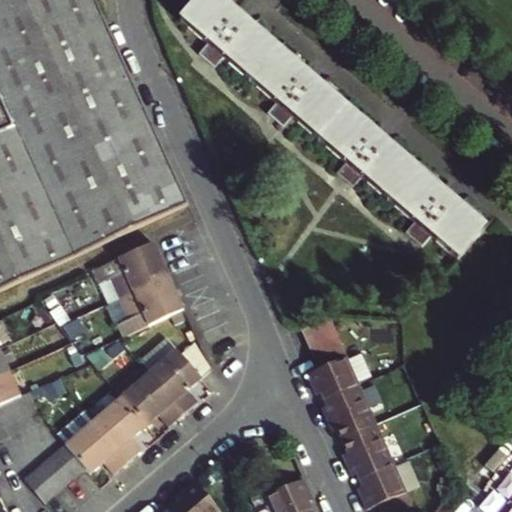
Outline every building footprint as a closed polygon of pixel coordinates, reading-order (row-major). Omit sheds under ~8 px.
[(0,0),(0,290),(169,213),(188,204),(93,0),(0,0)] [(212,0),(199,0),(181,22),(208,45),(199,55),(216,69),(224,60),(277,106),(269,116),(284,129),(292,120),(346,165),(338,175),(354,188),(361,179),(414,224),(406,233),(423,248),(431,238),(456,259),(481,231),(215,2),(212,0)] [(167,281),(152,249),(90,278),(95,289),(109,282),(118,303),(167,281)] [(167,281),(118,303),(129,326),(143,320),(148,331),(182,315),(167,281)] [(329,325),(327,320),(316,325),(318,329),(329,325)] [(318,329),(316,325),(298,333),(300,337),(318,329)] [(315,372),(344,358),(329,325),(318,329),(300,337),(315,372)] [(176,356),(146,381),(181,422),(195,410),(185,398),(200,385),(176,356)] [(357,386),(344,358),(315,372),(305,377),(311,392),(316,389),(321,401),(357,386)] [(18,400),(8,377),(0,380),(0,408),(1,408),(13,403),(18,400)] [(146,381),(119,404),(144,433),(157,422),(167,434),(181,422),(146,381)] [(357,386),(321,401),(328,415),(323,418),(329,432),(333,430),(339,443),(366,430),(360,417),(369,413),(357,386)] [(13,403),(26,430),(38,425),(26,397),(18,400),(13,403)] [(13,436),(26,430),(13,403),(1,408),(13,436)] [(119,404),(90,428),(124,470),(139,457),(130,446),(144,433),(119,404)] [(1,408),(0,408),(0,437),(1,441),(13,436),(1,408)] [(366,430),(375,427),(369,413),(360,417),(366,430)] [(372,443),(381,439),(375,427),(366,430),(372,443)] [(90,428),(62,452),(82,476),(87,482),(100,471),(109,482),(124,470),(90,428)] [(357,484),(393,467),(381,439),(372,443),(366,430),(339,443),(345,456),(341,458),(347,473),(352,471),(357,484)] [(61,451),(50,460),(71,486),(82,476),(62,452),(61,451)] [(50,460),(39,470),(61,495),(71,486),(50,460)] [(406,495),(393,467),(357,484),(363,496),(358,499),(364,511),(368,511),(376,509),(406,495)] [(61,495),(39,470),(29,478),(50,504),(61,495)] [(40,511),(50,504),(29,478),(19,487),(39,511),(40,511)] [(263,497),(269,511),(306,511),(310,510),(304,497),(309,495),(302,480),(263,497)] [(184,499),(173,509),(175,511),(216,511),(193,484),(180,495),(184,499)] [(377,511),(413,511),(406,495),(376,509),(377,511)]
